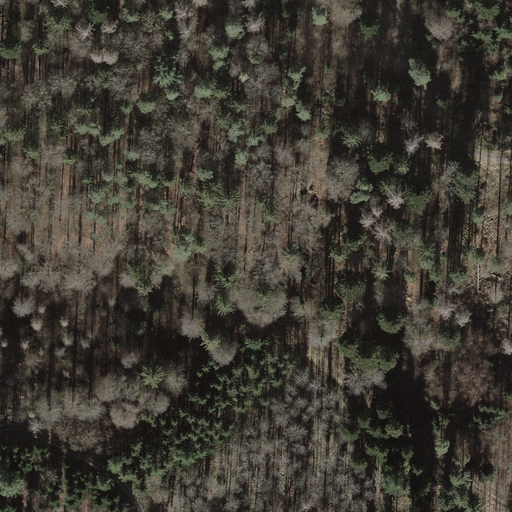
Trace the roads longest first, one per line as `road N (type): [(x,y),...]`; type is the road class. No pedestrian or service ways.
road 1 (track): [(511,507),(324,369),(292,333),(282,286),(279,161),(269,139),(202,75),(161,56),(46,61),(0,38)]
road 2 (track): [(396,0),(430,107),(455,140),(478,152),(511,152)]
road 3 (track): [(145,511),(128,485),(71,444),(27,427),(0,427)]
